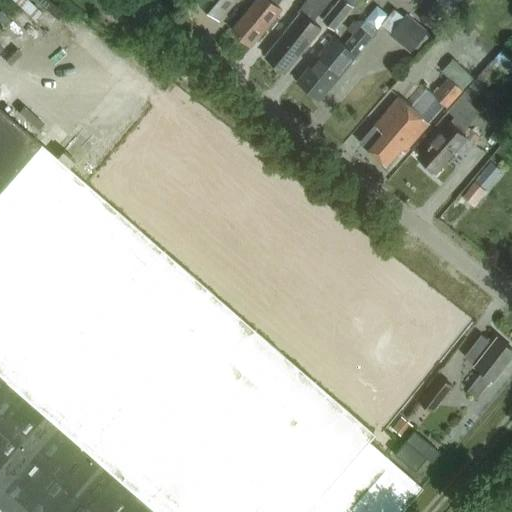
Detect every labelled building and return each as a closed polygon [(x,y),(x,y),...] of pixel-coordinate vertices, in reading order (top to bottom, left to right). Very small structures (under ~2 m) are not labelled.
[(235,0),(199,0),(199,1),(220,19),(235,0)] [(255,0),(232,29),(252,45),(267,28),(270,31),(281,18),(277,15),(281,9),(277,5),(280,0),(255,0)] [(302,13),(267,56),(270,58),(270,61),(274,65),(277,64),(287,72),(304,50),(307,51),(311,46),(309,44),(322,28),(314,22),(331,0),(308,0),(299,11),(302,13)] [(334,30),(354,6),(345,0),(339,0),(323,20),(334,30)] [(420,19),(433,28),(446,10),(434,1),(420,19)] [(429,31),(407,13),(389,34),(411,52),(429,31)] [(373,34),(362,25),(345,45),(335,37),(299,81),(321,99),(373,34)] [(455,117),(450,122),(447,119),(428,140),(431,143),(419,156),(427,163),(425,165),(432,172),(434,170),(436,172),(447,159),(450,161),(456,154),(454,152),(468,137),(477,145),(483,139),(468,126),(484,108),(474,99),(498,72),(508,81),(511,76),(511,62),(500,52),(447,111),(455,117)] [(434,94),(448,106),(463,90),(448,77),(434,94)] [(387,163),(399,149),(401,147),(405,151),(430,122),(398,95),(359,139),(387,163)] [(0,511),(397,511),(399,510),(421,485),(415,480),(399,467),(368,440),(374,433),(315,382),(33,137),(28,133),(4,112),(0,108),(0,511)] [(465,356),(476,365),(475,367),(483,372),(468,390),(478,398),(492,380),(494,381),(511,357),(511,348),(498,337),(493,344),(482,335),(465,356)] [(419,403),(432,412),(451,386),(439,376),(419,403)] [(431,461),(439,451),(413,429),(393,453),(414,471),(426,457),(431,461)]
